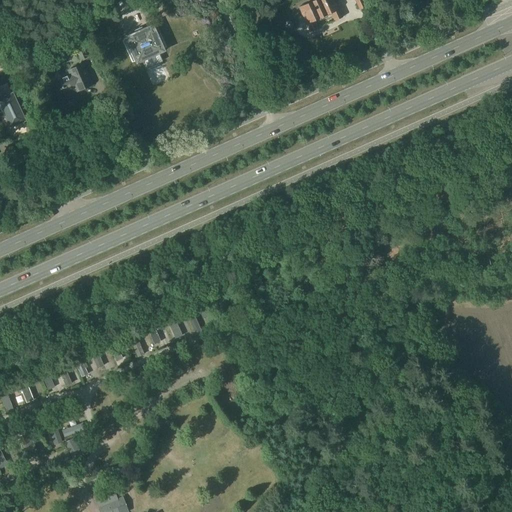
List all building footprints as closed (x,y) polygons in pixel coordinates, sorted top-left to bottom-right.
[(342,18),(334,0),(315,0),(300,7),(312,32),(318,29),(314,22),(332,14),(335,21),(342,18)] [(363,0),(354,0),(359,10),(367,7),(363,0)] [(167,48),(157,25),(152,28),(151,26),(128,36),(129,39),(123,41),(133,63),(139,61),(140,63),(143,62),(145,66),(147,65),(148,66),(149,66),(151,71),(162,66),(159,61),(160,61),(159,59),(161,58),(160,54),(163,53),(162,50),(167,48)] [(79,45),(76,37),(63,42),(66,49),(76,45),(76,46),(82,61),(88,58),(82,44),(79,45)] [(83,91),(93,87),(84,65),(73,69),(74,73),(70,75),(71,76),(59,81),(64,93),(76,88),(78,93),(80,92),(82,93),(83,91)] [(18,106),(12,94),(0,99),(0,112),(0,113),(1,113),(2,113),(3,113),(4,113),(11,126),(24,120),(22,115),(25,113),(21,104),(18,106)] [(127,511),(128,511),(123,498),(116,500),(112,491),(95,497),(100,511),(127,511)]
